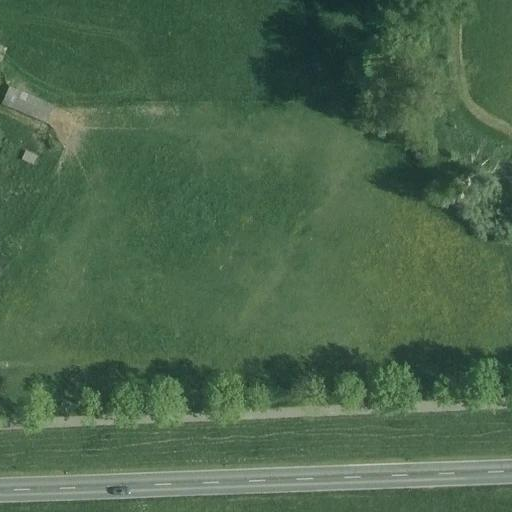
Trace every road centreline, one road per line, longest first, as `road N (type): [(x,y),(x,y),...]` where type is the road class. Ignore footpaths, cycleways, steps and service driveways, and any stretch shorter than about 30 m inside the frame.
road 1 (tertiary): [(511,474),(0,492)]
road 2 (track): [(511,177),(476,160),(456,133),(444,92),(457,0)]
